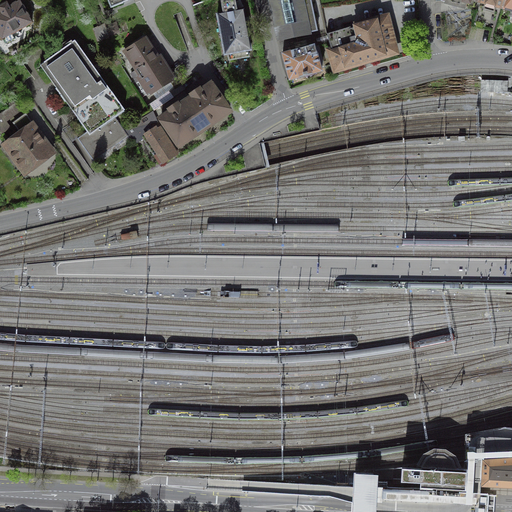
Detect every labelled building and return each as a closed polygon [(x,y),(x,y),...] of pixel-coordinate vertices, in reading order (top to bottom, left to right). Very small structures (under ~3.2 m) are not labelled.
[(17,0),(4,0),(7,4),(3,6),(0,7),(0,36),(2,39),(32,22),(20,0),(18,1),(17,0)] [(270,0),(279,40),(309,33),(317,31),(310,0),(270,0)] [(503,8),(504,0),(478,0),(478,1),(479,1),(480,1),(485,3),(486,3),(484,9),(494,12),(495,6),(496,6),(501,7),(502,7),(502,8),(503,8)] [(511,0),(504,0),(503,8),(504,8),(510,10),(510,9),(510,10),(509,16),(511,16),(511,0)] [(225,13),(217,15),(225,55),(228,54),(229,60),(249,56),(248,50),(251,50),(245,20),(243,10),(236,11),(234,1),(223,3),(225,13)] [(332,51),(330,51),(336,70),(367,61),(395,53),(387,17),(354,26),(354,27),(351,29),(350,27),(327,34),(332,51)] [(97,35),(100,41),(110,37),(105,23),(95,28),(97,35)] [(138,79),(147,93),(150,92),(151,93),(173,78),(172,77),(175,75),(167,64),(160,53),(158,54),(145,34),(122,49),(135,69),(129,73),(134,80),(138,77),(139,78),(138,79)] [(92,160),(127,136),(123,130),(112,114),(122,107),(74,38),(38,63),(74,113),(77,118),(86,132),(77,138),(92,160)] [(282,54),(290,80),(322,71),(319,62),(314,45),(282,54)] [(31,75),(22,61),(14,67),(23,80),(27,77),(31,75)] [(196,97),(187,102),(205,129),(218,121),(232,112),(215,84),(205,91),(203,87),(194,93),(196,97)] [(166,92),(156,99),(161,106),(166,102),(171,99),(166,92)] [(0,130),(8,125),(3,118),(22,105),(19,101),(15,96),(0,106),(0,130)] [(161,106),(156,99),(149,103),(153,110),(157,108),(161,106)] [(205,129),(187,102),(178,108),(175,105),(168,110),(170,113),(160,120),(178,147),(192,138),(205,129)] [(48,143),(26,111),(13,120),(20,130),(0,143),(0,145),(20,175),(54,152),(48,143)] [(152,111),(133,123),(134,126),(157,122),(155,117),(152,111)] [(134,126),(133,123),(123,130),(127,136),(133,144),(144,137),(155,154),(153,155),(153,157),(158,165),(161,163),(162,164),(168,160),(174,156),(173,155),(178,152),(159,122),(157,122),(134,126)] [(511,457),(483,459),(482,484),(482,485),(511,486),(511,457)] [(461,462),(460,468),(422,466),(421,468),(402,467),(375,470),(375,472),(375,479),(393,480),(393,479),(402,479),(402,480),(421,481),(420,487),(443,488),(465,489),(466,483),(482,484),(483,459),(473,460),(461,462)] [(375,479),(375,472),(358,472),(351,472),(351,473),(343,473),(343,474),(335,473),(335,474),(328,474),(328,475),(314,475),(314,479),(359,480),(359,478),(375,479)]
